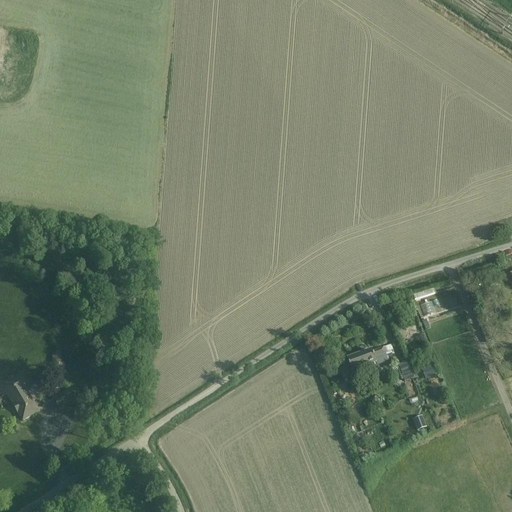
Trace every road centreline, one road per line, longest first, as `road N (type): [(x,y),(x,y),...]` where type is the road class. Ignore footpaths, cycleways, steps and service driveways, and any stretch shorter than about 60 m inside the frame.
road 1 (unclassified): [(139,441),(315,322),(366,293),(446,266)]
road 2 (unclassified): [(511,416),(446,266)]
road 3 (unclassified): [(28,511),(139,441)]
